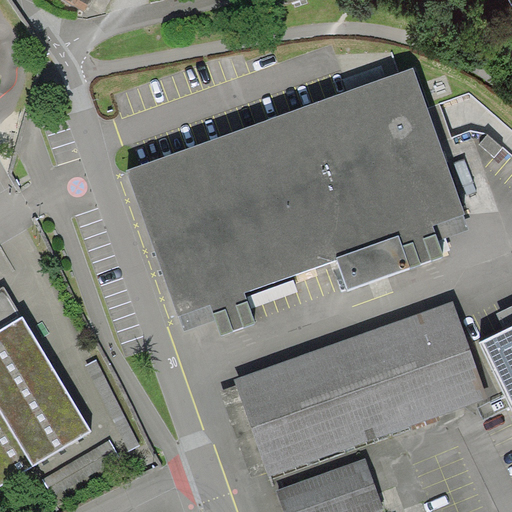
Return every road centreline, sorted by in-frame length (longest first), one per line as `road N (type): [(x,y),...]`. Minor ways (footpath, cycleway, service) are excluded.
road 1 (residential): [(200,463),(73,75),(21,0)]
road 2 (unknown): [(165,358),(511,246)]
